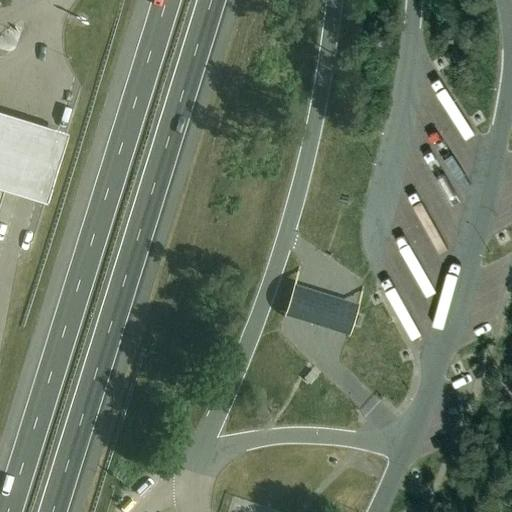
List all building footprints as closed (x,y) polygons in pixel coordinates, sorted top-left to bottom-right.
[(445,82),(435,88),(465,132),(474,126),(445,82)] [(0,176),(44,190),(63,123),(0,102),(0,176)] [(443,138),(434,143),(461,188),(470,183),(443,138)] [(420,184),(451,234),(460,228),(429,178),(420,184)] [(438,283),(447,279),(425,231),(416,235),(438,283)] [(332,325),(349,330),(359,299),(338,292),(313,285),(294,279),(284,311),(306,317),(332,325)] [(427,330),(437,325),(415,282),(405,287),(427,330)]
